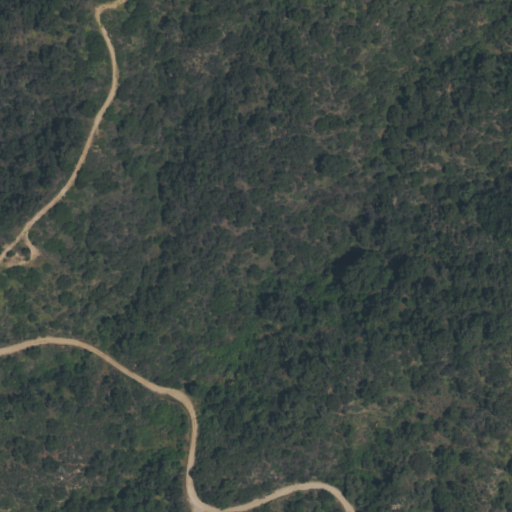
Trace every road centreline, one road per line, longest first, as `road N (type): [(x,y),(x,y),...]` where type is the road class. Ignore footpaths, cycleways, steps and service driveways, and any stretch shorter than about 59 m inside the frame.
road 1 (track): [(354,511),(332,480),(236,511),(191,502),(204,424),(193,395),(153,389),(52,339),(0,351)]
road 2 (track): [(0,253),(69,177),(109,86),(112,69),(93,9),(111,0)]
